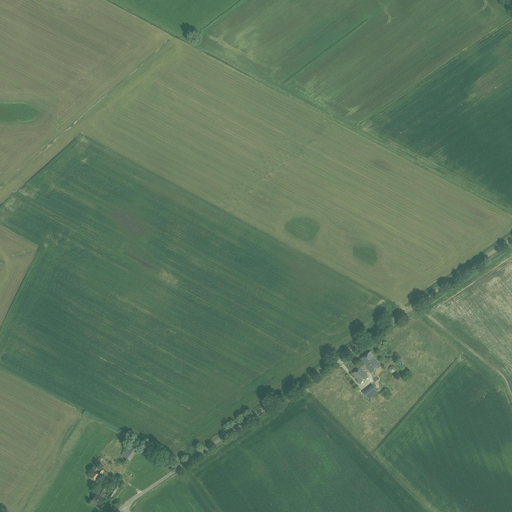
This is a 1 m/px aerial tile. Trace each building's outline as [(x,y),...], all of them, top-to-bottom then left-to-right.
[(361,359),(371,373),(381,366),(370,351),(361,359)] [(352,373),(359,384),(368,378),(361,367),(352,373)] [(363,393),(369,400),(378,392),(372,385),(363,393)] [(121,455),(130,461),(139,448),(130,442),(121,455)] [(87,477),(97,483),(105,471),(99,467),(103,459),(100,457),(98,459),(96,462),(87,477)] [(92,500),(100,506),(104,499),(103,498),(105,495),(112,499),(123,483),(113,476),(107,486),(106,485),(101,493),(99,496),(96,494),(92,500)]
